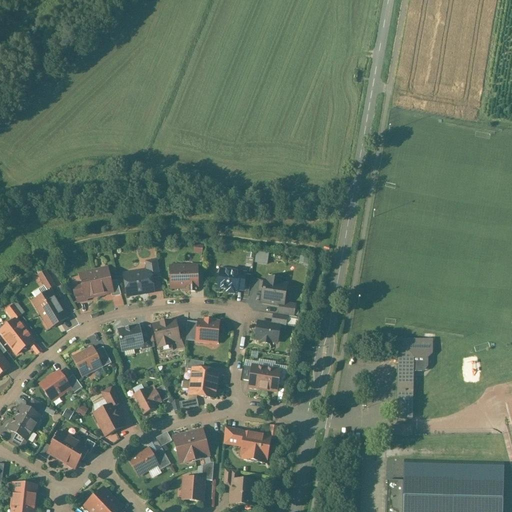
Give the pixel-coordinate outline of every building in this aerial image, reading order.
[(255,262),(267,264),(269,253),(257,251),(255,262)] [(157,260),(144,262),(146,273),(150,272),(151,278),(159,276),(157,260)] [(197,267),(180,268),(178,266),(173,267),(171,268),(170,268),(170,289),(187,289),(187,293),(197,292),(197,288),(197,267)] [(107,270),(93,273),(98,296),(110,293),(112,293),(110,283),(107,270)] [(245,274),(221,270),(218,289),(236,292),(236,290),(242,291),(245,274)] [(54,287),(45,272),(38,276),(47,291),(54,287)] [(146,273),(141,274),(139,273),(133,274),(132,275),(133,278),(131,281),(125,282),(127,297),(153,293),(151,278),(150,272),(146,273)] [(93,273),(79,276),(82,287),(85,299),(86,299),(98,296),(93,273)] [(121,296),(117,281),(110,283),(112,293),(110,293),(112,298),(121,296)] [(287,286),(264,282),(261,303),(279,306),(279,303),(284,303),(287,286)] [(82,287),(73,289),(74,296),(75,296),(77,303),(86,301),(86,299),(85,299),(82,287)] [(50,292),(45,295),(44,294),(38,298),(38,299),(33,302),(49,329),(55,326),(55,327),(61,324),(61,323),(66,320),(50,292)] [(284,303),(279,303),(279,306),(277,315),(286,317),(293,318),(295,305),(284,303)] [(13,307),(6,312),(14,322),(16,320),(21,316),(13,307)] [(277,315),(274,315),(272,325),(272,326),(279,327),(285,328),(286,317),(277,315)] [(14,322),(9,325),(6,325),(6,328),(0,332),(0,334),(8,344),(25,331),(16,320),(14,322)] [(205,322),(198,321),(198,324),(196,342),(196,343),(206,344),(206,341),(216,342),(218,323),(212,322),(212,321),(205,321),(205,322)] [(175,324),(168,326),(168,323),(153,326),(153,327),(156,342),(157,346),(168,343),(168,346),(176,344),(179,343),(177,335),(175,324)] [(198,324),(187,323),(186,333),(185,341),(196,342),(198,324)] [(272,325),(258,323),(255,340),(262,341),(261,343),(270,345),(271,340),(277,341),(279,327),(272,326),(272,325)] [(138,327),(131,329),(131,328),(130,329),(126,330),(126,329),(125,330),(118,332),(120,341),(119,342),(120,343),(122,352),(141,348),(143,348),(140,334),(138,327)] [(153,327),(147,328),(148,332),(150,343),(156,342),(153,327)] [(25,331),(8,344),(16,355),(23,350),(26,350),(26,347),(29,345),(33,342),(25,331)] [(148,332),(140,334),(143,348),(141,348),(142,351),(151,349),(150,343),(148,332)] [(186,333),(177,335),(179,343),(176,344),(177,350),(185,348),(185,341),(186,333)] [(432,341),(399,341),(398,355),(410,355),(410,356),(426,356),(432,351),(432,341)] [(41,352),(35,344),(31,348),(36,355),(41,352)] [(111,364),(103,348),(94,353),(101,367),(102,369),(111,364)] [(92,350),(72,360),(81,377),(101,367),(94,353),(92,350)] [(410,355),(398,355),(397,419),(412,420),(412,419),(408,419),(410,356),(410,355)] [(0,375),(9,368),(7,365),(4,364),(0,359),(0,375)] [(204,363),(186,360),(185,369),(193,371),(193,370),(203,371),(204,363)] [(252,368),(244,367),(242,381),(249,382),(252,368)] [(266,369),(252,367),(252,368),(249,382),(249,388),(262,390),(266,369)] [(280,372),(266,369),(262,390),(276,393),(277,387),(279,373),(280,372)] [(203,371),(193,370),(193,371),(191,383),(216,386),(218,374),(203,371)] [(287,374),(279,373),(277,387),(285,388),(287,374)] [(53,377),(52,376),(47,380),(48,381),(40,386),(51,402),(58,397),(58,394),(63,395),(64,393),(74,395),(65,382),(63,380),(61,381),(56,375),(53,377)] [(82,389),(73,376),(65,382),(74,395),(82,389)] [(216,386),(191,383),(189,396),(214,399),(216,386)] [(112,388),(101,393),(109,407),(94,415),(106,437),(124,428),(113,408),(120,404),(112,388)] [(146,390),(133,396),(143,416),(150,412),(156,409),(154,407),(161,403),(155,391),(148,394),(146,390)] [(196,399),(179,403),(181,411),(198,407),(196,399)] [(47,409),(33,400),(27,410),(40,417),(40,418),(41,419),(47,409)] [(27,410),(22,407),(18,414),(19,414),(16,419),(33,429),(40,418),(40,417),(27,410)] [(33,429),(16,419),(13,424),(12,424),(7,430),(13,434),(26,441),(33,429)] [(412,427),(392,426),(392,436),(412,436),(412,427)] [(258,436),(240,433),(240,432),(225,430),(224,444),(242,447),(241,457),(255,459),(255,461),(257,463),(264,465),(265,461),(266,461),(270,439),(270,437),(259,435),(258,436)] [(167,431),(156,437),(161,447),(172,441),(167,431)] [(202,431),(173,438),(175,448),(174,450),(176,452),(180,464),(180,462),(187,461),(188,459),(193,457),(194,462),(195,462),(194,457),(199,456),(201,457),(208,455),(208,456),(209,456),(202,431)] [(26,441),(13,434),(8,442),(22,450),(27,441),(26,441)] [(83,447),(60,434),(51,448),(48,454),(51,456),(57,459),(56,460),(65,465),(74,470),(85,452),(86,449),(83,447)] [(95,445),(87,441),(83,447),(86,449),(85,452),(89,455),(95,445)] [(51,448),(45,444),(39,456),(48,461),(51,456),(48,454),(51,448)] [(148,450),(129,461),(138,477),(156,466),(157,466),(151,456),(148,450)] [(170,465),(162,450),(151,456),(157,466),(156,466),(159,472),(170,465)] [(502,511),(503,463),(404,460),(403,482),(402,511),(502,511)] [(213,463),(202,466),(202,475),(197,474),(197,480),(204,480),(204,481),(212,482),(213,463)] [(238,472),(225,470),(224,487),(232,488),(232,482),(237,482),(238,472)] [(197,480),(184,479),(182,500),(202,502),(204,481),(204,480),(197,480)] [(401,482),(387,481),(386,511),(402,511),(403,482),(401,482)] [(237,482),(232,482),(232,488),(232,492),(231,492),(230,493),(229,504),(230,504),(235,504),(236,506),(240,507),(242,505),(242,502),(252,503),(254,483),(237,482)] [(36,487),(9,484),(7,498),(13,498),(12,502),(11,503),(10,507),(12,509),(12,510),(13,510),(13,511),(14,511),(13,511),(34,511),(35,508),(34,507),(35,494),(36,494),(35,494),(36,488),(36,487)] [(103,489),(84,507),(89,511),(116,511),(120,509),(121,508),(103,489)]
